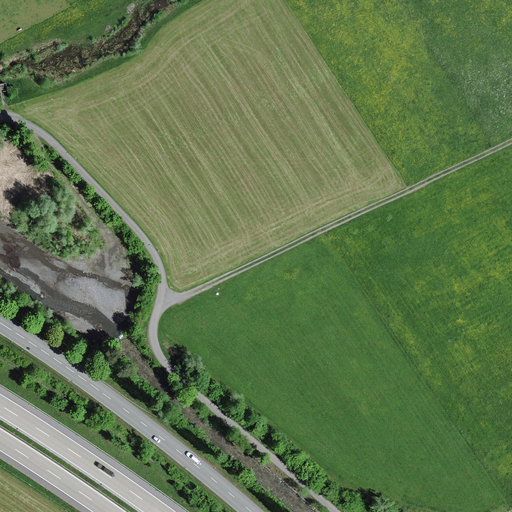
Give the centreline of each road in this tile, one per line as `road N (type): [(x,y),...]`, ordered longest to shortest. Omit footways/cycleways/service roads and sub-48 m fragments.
road 1 (track): [(0,117),(49,138),(149,246),(162,275),(153,339),(170,371),(335,511)]
road 2 (track): [(159,302),(511,142)]
road 3 (primary): [(0,323),(104,394),(250,511)]
road 4 (motorway): [(159,511),(0,405)]
road 5 (motorway): [(0,440),(107,511)]
